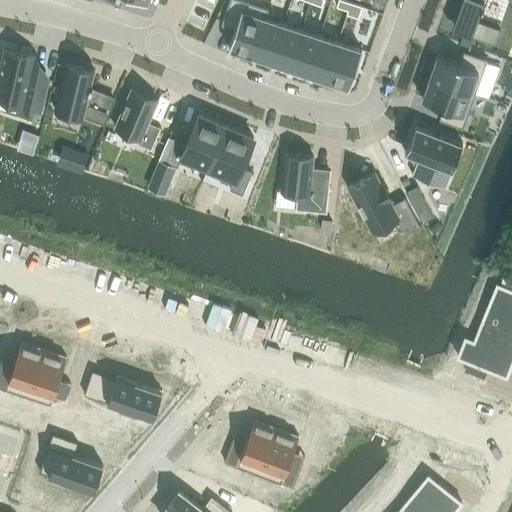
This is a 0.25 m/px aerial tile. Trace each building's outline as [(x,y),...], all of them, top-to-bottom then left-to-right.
[(229,0),(222,24),(235,28),(229,47),(253,55),(266,16),(266,17),(269,8),(246,0),(229,0)] [(344,0),(338,0),(337,6),(348,10),(351,2),(344,0)] [(462,0),(455,19),(452,27),(457,29),(464,31),(460,42),(471,46),(474,36),(495,43),(500,28),(477,20),(481,10),(482,10),(484,5),(482,5),(484,0),(462,0)] [(348,10),(347,14),(358,17),(362,6),(351,2),(348,10)] [(266,16),(253,55),(271,61),(284,22),(266,17),(266,16)] [(284,22),(271,61),(289,67),(302,28),(284,22)] [(302,28),(289,67),(307,73),(320,34),(302,28)] [(320,34),(307,73),(326,79),(338,40),(320,34)] [(338,40),(326,79),(349,86),(362,48),(338,40)] [(6,47),(0,72),(0,96),(19,101),(18,106),(40,111),(48,78),(32,74),(37,54),(6,47)] [(438,55),(430,76),(475,93),(476,92),(490,97),(501,66),(487,61),(488,59),(464,50),(459,63),(438,55)] [(66,63),(55,108),(83,115),(105,124),(115,99),(91,90),(93,85),(91,84),(93,73),(94,69),(83,67),(66,63)] [(430,76),(422,98),(444,106),(439,119),(463,127),(475,93),(430,76)] [(132,88),(116,126),(140,137),(137,142),(152,149),(161,127),(148,121),(158,99),(132,88)] [(169,135),(159,158),(165,161),(178,166),(182,156),(208,167),(226,125),(199,113),(186,143),(175,138),(169,135)] [(416,124),(405,151),(419,157),(412,173),(445,186),(463,142),(416,124)] [(226,125),(208,167),(235,178),(230,189),(243,194),(252,171),(241,166),(254,136),(226,125)] [(23,130),(17,148),(32,153),(38,135),(23,130)] [(277,189),(276,206),(296,208),(327,212),(331,172),(312,170),(313,155),(286,152),(282,189),(277,189)] [(375,172),(349,186),(373,230),(397,217),(406,233),(421,226),(405,197),(392,203),(375,172)] [(417,184),(406,190),(423,222),(435,216),(417,184)] [(323,220),(322,229),(331,230),(332,221),(323,220)] [(497,282),(482,320),(511,332),(511,277),(504,274),(500,283),(497,282)] [(465,336),(458,355),(469,360),(466,368),(484,376),(487,367),(507,375),(511,361),(511,332),(482,320),(474,340),(465,336)] [(2,359),(0,364),(0,386),(28,395),(44,348),(22,340),(14,363),(2,359)] [(44,348),(28,395),(51,403),(54,394),(66,398),(71,382),(59,378),(67,355),(44,348)] [(93,369),(85,393),(121,405),(119,410),(136,415),(138,411),(153,416),(162,390),(117,375),(116,377),(93,369)] [(234,435),(225,460),(259,473),(277,426),(254,417),(246,440),(234,435)] [(277,426),(259,473),(293,486),(302,461),(291,457),(299,434),(277,426)] [(53,432),(40,470),(94,489),(103,463),(74,453),(78,441),(53,432)] [(430,474),(403,505),(411,511),(453,511),(463,499),(430,474)] [(170,505),(164,511),(232,511),(212,496),(203,507),(180,489),(168,503),(170,505)]
